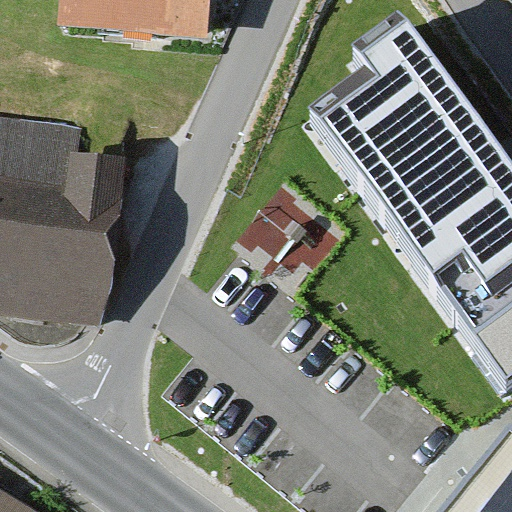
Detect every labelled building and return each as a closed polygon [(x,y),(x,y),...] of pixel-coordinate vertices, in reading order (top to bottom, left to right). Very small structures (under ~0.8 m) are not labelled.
[(217,0),(71,0),(69,47),(214,56),(217,0)] [(357,94),(299,133),(509,421),(511,419),(511,186),(401,32),(340,74),(357,94)] [(2,326),(106,333),(128,250),(133,175),(77,171),(79,132),(0,126),(0,295),(4,295),(2,326)] [(511,511),(511,489),(493,511),(511,511)] [(14,511),(0,503),(0,511),(14,511)]
